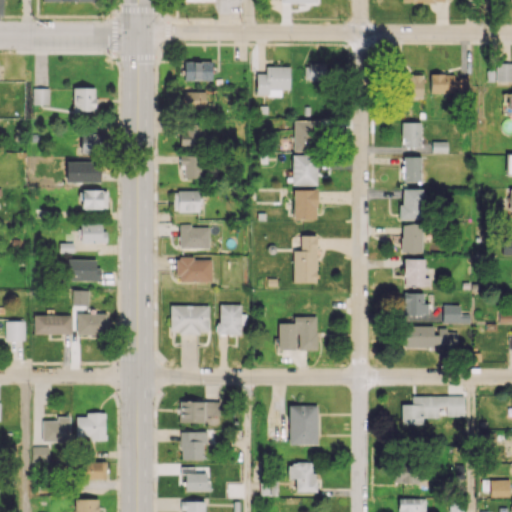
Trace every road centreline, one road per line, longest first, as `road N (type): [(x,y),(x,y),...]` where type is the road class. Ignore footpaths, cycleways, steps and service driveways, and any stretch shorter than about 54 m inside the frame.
road 1 (residential): [(361,0),(359,511)]
road 2 (residential): [(511,377),(0,375)]
road 3 (primary): [(137,0),(137,511)]
road 4 (residential): [(511,33),(138,34)]
road 5 (residential): [(138,34),(0,35)]
